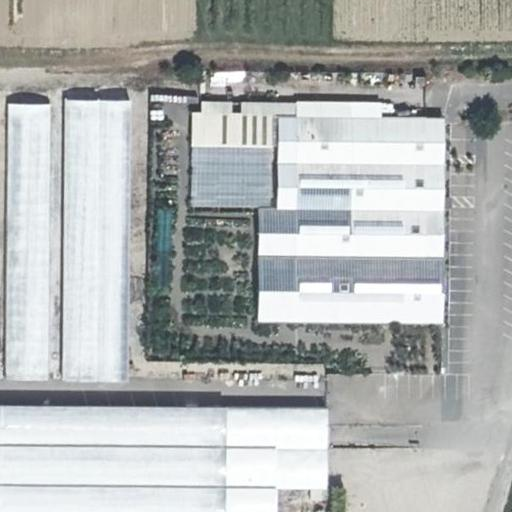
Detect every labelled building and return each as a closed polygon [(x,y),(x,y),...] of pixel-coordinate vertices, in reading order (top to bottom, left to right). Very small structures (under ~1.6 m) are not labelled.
[(188,117),(189,95),(150,93),(150,115),(188,117)] [(10,102),(6,377),(49,378),(53,103),(10,102)] [(209,113),(237,113),(238,102),(210,102),(209,113)] [(129,104),(65,103),(62,379),(125,379),(129,104)] [(298,104),(247,103),(247,113),(271,114),(270,158),(280,158),(280,175),(280,206),(280,254),(297,254),(298,114),(297,114),(298,104)] [(270,158),(271,114),(247,113),(237,113),(209,113),(195,112),(194,205),(262,206),(270,206),(270,158)] [(427,162),(428,115),(298,114),(297,254),(444,255),(445,162),(427,162)] [(428,115),(427,162),(445,162),(445,115),(428,115)] [(280,254),(280,206),(270,206),(262,206),(261,319),(297,320),(297,254),(280,254)] [(444,255),(297,254),(297,320),(444,321),(444,255)] [(281,408),(0,405),(0,416),(281,418),(281,408)] [(281,418),(331,419),(331,407),(281,408),(281,418)] [(281,418),(0,416),(0,511),(280,511),(280,487),(281,418)] [(281,418),(280,487),(330,488),(331,419),(281,418)]
